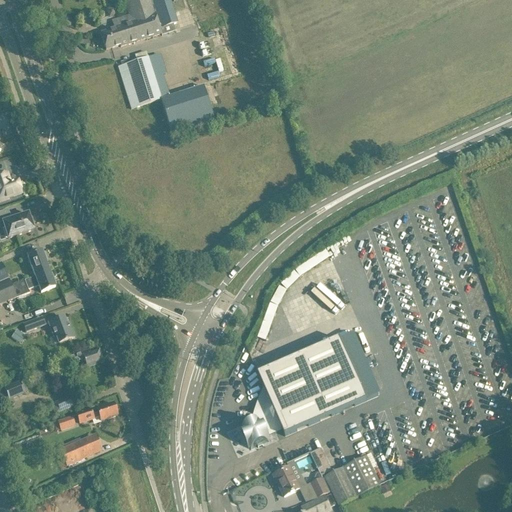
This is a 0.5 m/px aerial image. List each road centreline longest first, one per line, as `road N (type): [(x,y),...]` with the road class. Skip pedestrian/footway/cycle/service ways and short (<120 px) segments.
road 1 (secondary): [(372,183),(335,196),(262,245),(201,320)]
road 2 (secondary): [(216,336),(277,252),(372,183)]
road 3 (secondary): [(190,511),(187,443),(216,336)]
road 4 (secondary): [(193,336),(172,424),(180,511)]
road 5 (secondary): [(54,148),(98,256),(121,286)]
road 6 (secondary): [(54,148),(54,120),(16,0)]
road 7 (secondary): [(372,183),(511,120)]
road 8 (secondary): [(0,17),(38,125),(54,148)]
